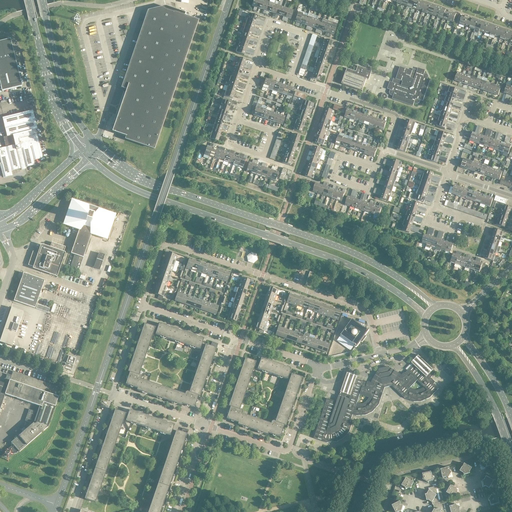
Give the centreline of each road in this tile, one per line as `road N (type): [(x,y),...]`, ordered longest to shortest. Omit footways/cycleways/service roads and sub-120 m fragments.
road 1 (secondary): [(436,306),(352,253),(140,179),(94,145)]
road 2 (secondary): [(90,159),(149,195),(352,266),(424,318)]
road 3 (unclassified): [(379,354),(364,310),(167,243),(142,306)]
road 4 (residential): [(447,172),(391,152),(396,115),(290,78)]
road 5 (residential): [(202,423),(284,450),(318,369)]
road 6 (residential): [(94,145),(141,8),(160,0)]
road 7 (secondary): [(28,0),(51,94),(81,150)]
road 8 (secondary): [(94,145),(67,102),(41,0)]
road 9 (residential): [(256,64),(270,22),(305,34),(290,78)]
road 10 (secondary): [(452,346),(475,374),(511,456)]
road 11 (unclassified): [(112,394),(71,511)]
